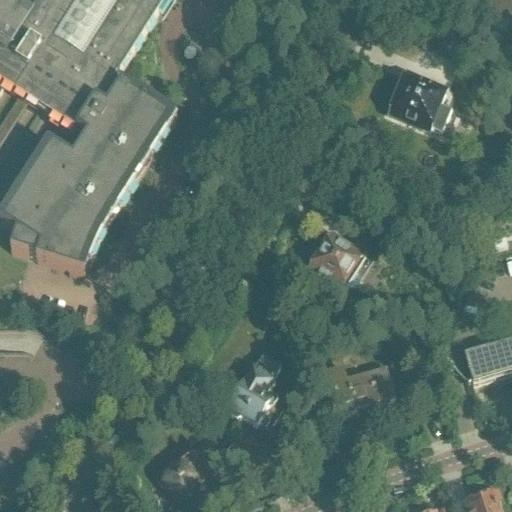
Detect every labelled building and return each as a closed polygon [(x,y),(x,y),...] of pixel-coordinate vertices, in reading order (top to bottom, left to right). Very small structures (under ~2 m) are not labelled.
[(0,0),(0,103),(5,93),(78,140),(64,162),(50,152),(0,231),(6,235),(1,251),(28,264),(37,269),(84,284),(85,281),(96,251),(111,225),(121,212),(122,211),(116,207),(121,198),(122,196),(128,200),(159,151),(176,126),(140,104),(123,93),(122,92),(120,94),(113,89),(118,82),(120,83),(156,23),(170,0),(0,0)] [(489,0),(484,12),(509,24),(511,16),(511,5),(500,0),(489,0)] [(450,44),(443,59),(456,65),(463,49),(450,44)] [(400,93),(403,100),(395,119),(431,134),(432,133),(443,138),(453,114),(441,109),(446,97),(411,83),(403,86),(400,93)] [(367,265),(335,245),(313,278),(344,299),(367,265)] [(511,347),(465,361),(474,391),(511,380),(511,347)] [(254,373),(229,414),(264,436),(272,423),(266,420),(276,404),(269,400),(278,385),(275,383),(282,372),(263,362),(256,374),(254,373)] [(352,409),(355,416),(371,412),(373,421),(399,413),(396,405),(387,374),(348,385),(344,374),(323,380),(334,414),(352,409)] [(283,438),(295,418),(284,411),(272,432),(283,438)] [(263,447),(247,436),(238,448),(254,460),(263,447)] [(237,447),(226,462),(257,485),(268,470),(254,460),(238,448),(237,447)] [(162,479),(161,487),(175,504),(183,505),(200,492),(202,484),(195,475),(204,468),(193,455),(162,479)] [(467,508),(468,511),(499,511),(497,511),(495,511),(495,509),(501,507),(498,498),(467,508)]
